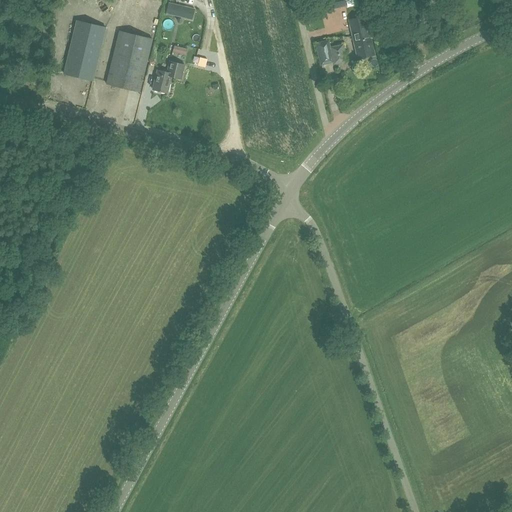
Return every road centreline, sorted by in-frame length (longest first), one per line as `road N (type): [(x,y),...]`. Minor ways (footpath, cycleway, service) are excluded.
road 1 (tertiary): [(110,511),(287,196)]
road 2 (unclassified): [(416,511),(322,245),(287,196)]
road 3 (unclassified): [(287,196),(251,166),(0,101)]
road 4 (tertiary): [(287,196),(329,140),(412,72),(511,21)]
road 5 (unknown): [(329,140),(291,11)]
